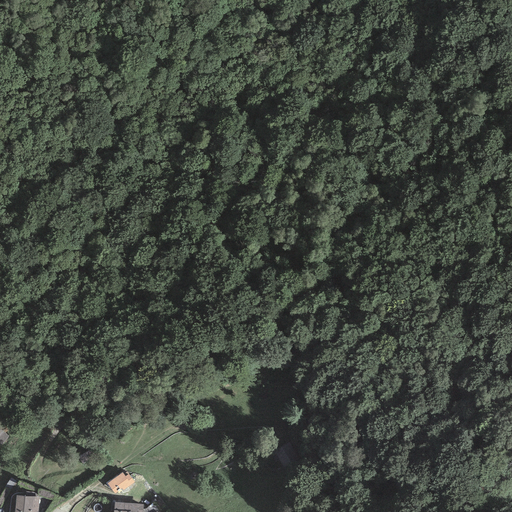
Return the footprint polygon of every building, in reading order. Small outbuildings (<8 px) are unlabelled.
[(10,437),(0,428),(0,444),(2,446),(10,437)] [(297,458),(288,441),(273,448),(283,465),(297,458)] [(95,455),(91,448),(78,455),(82,463),(95,455)] [(123,469),(107,480),(115,491),(122,487),(123,488),(135,480),(129,471),(126,473),(123,469)] [(40,495),(16,492),(14,511),(36,511),(38,511),(40,495)] [(142,511),(143,502),(114,499),(113,511),(142,511)]
